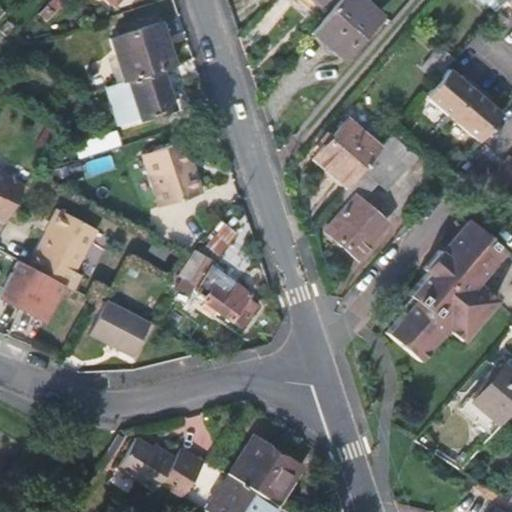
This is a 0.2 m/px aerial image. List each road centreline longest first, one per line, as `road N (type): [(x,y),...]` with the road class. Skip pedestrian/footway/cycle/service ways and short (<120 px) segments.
road 1 (residential): [(319,360),(202,0)]
road 2 (residential): [(319,360),(103,406),(0,368)]
road 3 (residential): [(511,129),(319,360)]
road 4 (residential): [(319,360),(371,511)]
